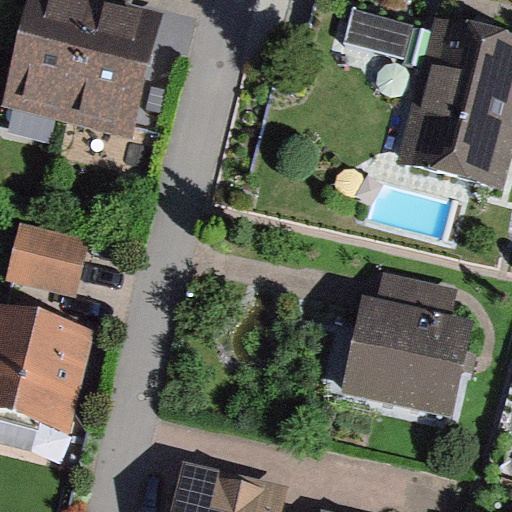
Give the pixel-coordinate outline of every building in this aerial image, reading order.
[(56,119),(68,123),(99,0),(98,0),(28,0),(1,106),(14,109),(56,119)] [(129,7),(99,0),(68,123),(132,139),(164,17),(134,9),(129,7)] [(413,25),(354,9),(345,43),(404,59),(413,25)] [(511,152),(511,38),(437,15),(398,163),(502,191),(511,152)] [(50,143),(56,119),(14,109),(8,132),(50,143)] [(90,241),(21,223),(6,280),(75,298),(90,241)] [(382,271),(376,298),(453,315),(459,288),(382,271)] [(376,298),(363,295),(342,393),(451,418),(473,320),(453,315),(376,298)] [(41,316),(0,306),(0,415),(70,432),(95,329),(41,316)] [(282,511),(289,484),(244,473),(184,461),(171,511),(282,511)]
